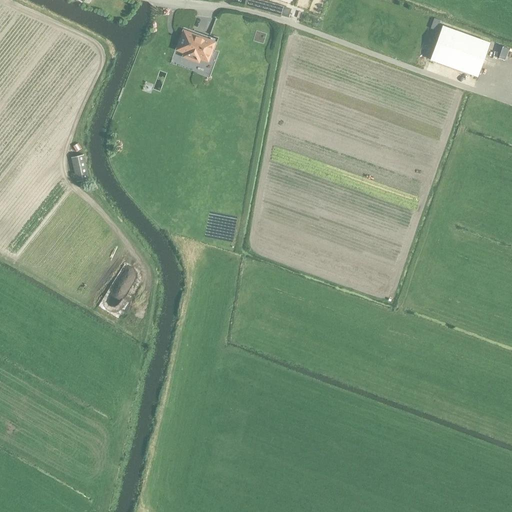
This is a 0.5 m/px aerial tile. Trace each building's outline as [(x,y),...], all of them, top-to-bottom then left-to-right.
[(281,15),(284,6),(262,0),(246,0),(245,5),(281,15)] [(437,29),(441,19),(434,17),(431,27),(437,29)] [(444,25),(432,58),(478,76),(491,42),(444,25)] [(183,27),(170,63),(210,77),(219,51),(214,49),(219,37),(214,35),(213,38),(183,27)] [(85,154),(71,157),(76,182),(90,179),(85,154)]
